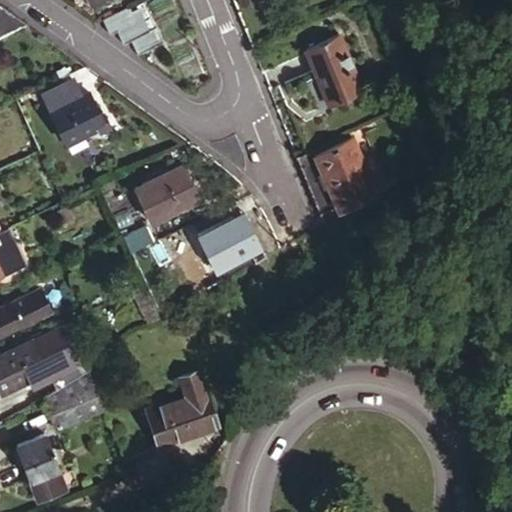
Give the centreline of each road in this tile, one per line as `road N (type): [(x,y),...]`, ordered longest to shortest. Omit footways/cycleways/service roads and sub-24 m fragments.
road 1 (tertiary): [(253,511),(260,469),(298,409),(334,387),(373,386),(415,400),(443,425),(456,447),(463,511)]
road 2 (unclassified): [(28,0),(188,116),(224,112),(239,95)]
road 3 (residential): [(239,95),(301,220)]
